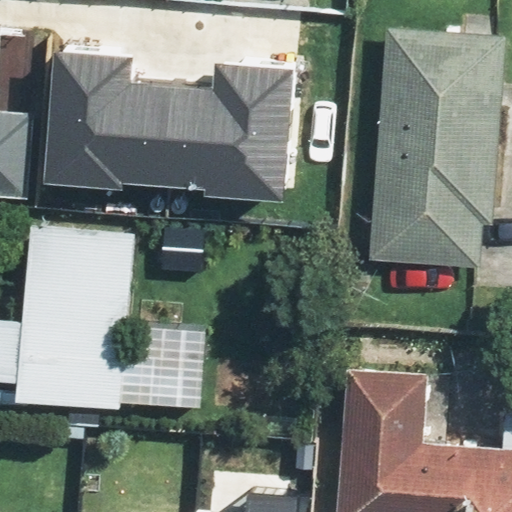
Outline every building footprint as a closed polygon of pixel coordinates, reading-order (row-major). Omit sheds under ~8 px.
[(493,223),(504,30),(489,29),(491,4),(464,3),(462,28),(384,23),(371,260),(484,267),(487,222),(493,223)] [(0,194),(21,197),(29,107),(0,104),(0,48),(2,20),(0,19),(0,194)] [(52,54),(41,182),(123,190),(123,182),(161,184),(168,87),(127,83),(129,61),(52,54)] [(194,194),(277,200),(286,74),(213,68),(212,90),(168,87),(161,184),(195,187),(194,194)] [(25,252),(0,250),(0,294),(22,296),(21,317),(0,315),(0,382),(16,383),(15,401),(124,407),(134,228),(26,222),(25,252)] [(428,366),(346,365),(343,511),(511,511),(511,412),(500,412),(499,444),(427,442),(428,366)] [(298,511),(300,497),(249,493),(247,511),(298,511)]
